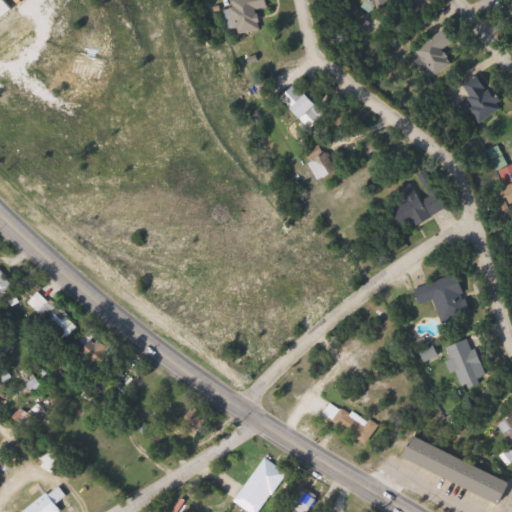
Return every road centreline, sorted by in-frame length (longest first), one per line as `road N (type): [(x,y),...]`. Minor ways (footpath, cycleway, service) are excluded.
road 1 (secondary): [(409,511),(257,420),(0,216)]
road 2 (residential): [(511,328),(474,222),(468,173),(435,139),(319,57),(301,0)]
road 3 (residential): [(242,406),(473,209)]
road 4 (residential): [(104,511),(257,420)]
